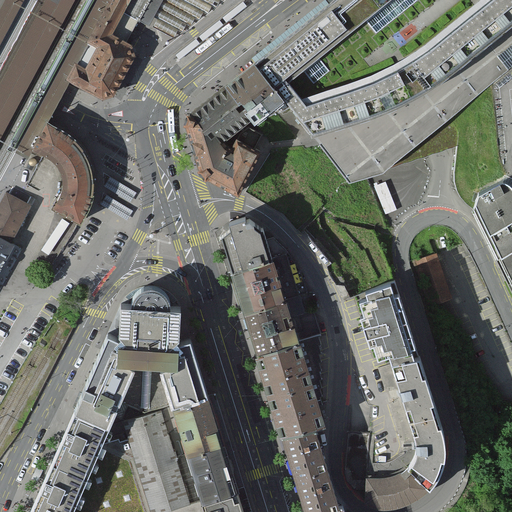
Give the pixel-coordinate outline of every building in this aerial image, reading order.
[(1,0),(0,2),(0,45),(24,0),(1,0)] [(46,0),(0,85),(0,138),(74,0),(46,0)] [(93,0),(12,150),(28,159),(70,78),(95,32),(113,0),(93,0)] [(113,0),(95,32),(70,78),(102,97),(111,102),(120,100),(140,61),(134,56),(127,44),(141,18),(145,11),(149,2),(150,0),(113,0)] [(150,0),(149,2),(145,11),(141,18),(149,22),(152,15),(156,17),(148,33),(166,42),(170,33),(174,35),(177,29),(182,30),(185,23),(190,24),(195,16),(199,18),(203,10),(208,12),(212,4),(216,6),(219,0),(150,0)] [(511,0),(325,0),(323,2),(230,76),(256,109),(267,114),(290,103),(310,132),(413,87),(436,77),(511,17),(511,0)] [(511,42),(497,54),(508,68),(511,65),(511,42)] [(256,109),(230,76),(198,102),(224,135),(239,122),(256,109)] [(269,138),(239,122),(224,135),(198,102),(185,112),(199,165),(244,188),(269,138)] [(47,123),(35,148),(44,151),(52,156),(58,161),(63,167),(64,176),(64,185),(62,192),(55,206),(82,220),(88,208),(91,196),(93,184),(93,173),(91,162),(85,149),(78,140),(67,131),(47,123)] [(34,166),(35,165),(36,164),(36,163),(36,161),(36,160),(35,159),(34,158),(33,158),(31,158),(30,158),(29,159),(28,160),(28,162),(28,163),(29,164),(30,165),(31,166),(33,166),(34,166)] [(476,195),(472,207),(511,284),(511,191),(511,190),(500,187),(476,195)] [(5,193),(0,203),(0,271),(14,246),(10,244),(30,207),(5,193)] [(260,219),(224,230),(234,264),(277,251),(270,227),(263,229),(260,219)] [(247,305),(289,292),(277,251),(234,264),(247,305)] [(429,308),(452,301),(437,255),(414,263),(429,308)] [(368,479),(369,434),(348,433),(346,477),(349,485),(365,501),(380,508),(400,507),(417,500),(434,489),(446,473),(450,457),(450,441),(446,424),(425,358),(420,360),(417,349),(421,347),(404,294),(399,295),(396,285),(370,294),(372,301),(363,303),(368,319),(364,320),(374,350),(378,348),(382,362),(393,359),(421,443),(420,454),(416,467),(403,476),(392,479),(389,479),(368,479)] [(138,297),(135,303),(134,308),(124,307),(122,342),(111,337),(77,413),(111,429),(138,367),(168,369),(163,371),(175,408),(212,397),(194,341),(183,345),(184,341),(184,321),(185,310),(174,309),(174,307),(173,301),(169,296),(165,292),(159,289),(152,289),(144,292),(138,297)] [(302,332),(289,292),(247,305),(259,345),(302,332)] [(302,332),(259,345),(283,429),(312,421),(327,416),(302,332)] [(212,397),(175,408),(181,427),(208,511),(247,511),(227,449),(212,397)] [(111,429),(77,413),(75,417),(62,449),(34,511),(208,511),(181,427),(175,408),(122,422),(128,440),(120,442),(119,439),(105,444),(110,432),(111,429)] [(312,421),(283,429),(306,509),(335,500),(312,421)] [(42,468),(37,466),(32,477),(37,480),(42,468)] [(335,500),(306,509),(307,511),(341,511),(338,499),(335,500)]
